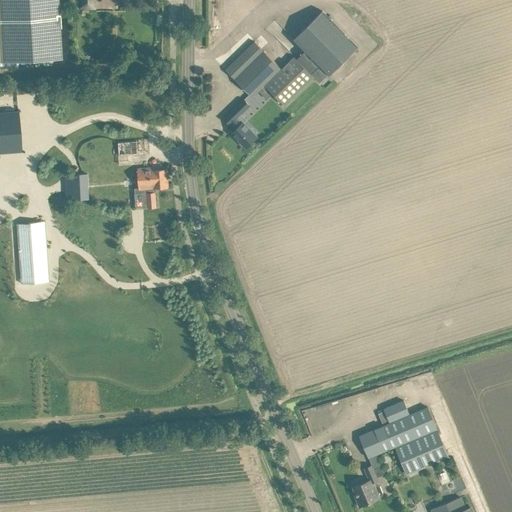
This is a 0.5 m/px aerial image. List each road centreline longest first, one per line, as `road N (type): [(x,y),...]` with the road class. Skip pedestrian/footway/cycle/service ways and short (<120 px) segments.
road 1 (tertiary): [(318,511),(192,203),(188,0)]
road 2 (track): [(0,443),(276,415),(284,401),(511,331)]
